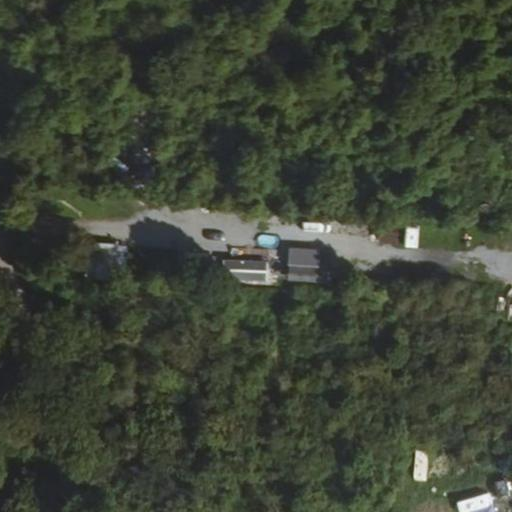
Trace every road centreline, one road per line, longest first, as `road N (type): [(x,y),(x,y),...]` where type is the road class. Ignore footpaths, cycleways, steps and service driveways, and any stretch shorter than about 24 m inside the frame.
road 1 (track): [(351,253),(0,227)]
road 2 (track): [(2,228),(70,511)]
